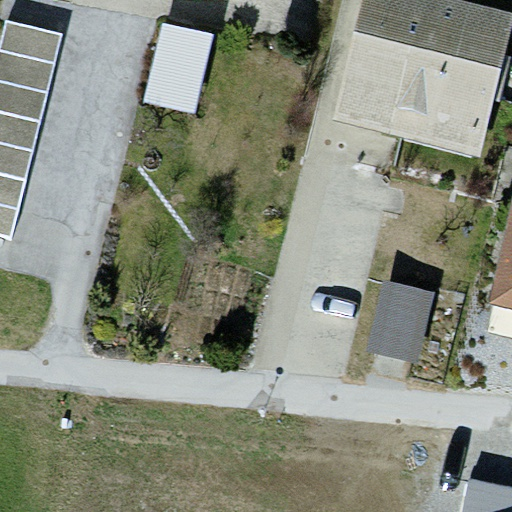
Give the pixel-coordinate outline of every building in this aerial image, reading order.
[(511,60),(511,15),(451,0),(377,0),(347,115),(488,152),(511,60)] [(63,33),(2,17),(0,24),(0,231),(11,234),(63,33)] [(150,101),(204,108),(214,27),(161,20),(150,101)] [(511,258),(503,294),(511,296),(511,258)] [(434,290),(383,279),(370,342),(420,353),(434,290)] [(511,511),(511,502),(461,493),(457,511),(511,511)]
